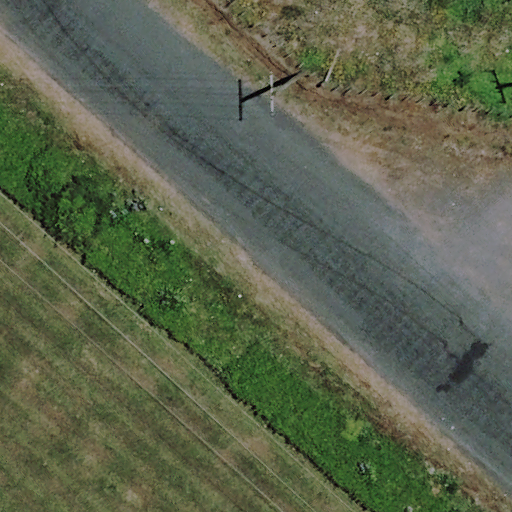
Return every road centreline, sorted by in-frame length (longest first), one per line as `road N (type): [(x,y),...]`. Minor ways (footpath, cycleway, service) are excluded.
road 1 (unclassified): [(306,242),(50,0)]
road 2 (unclassified): [(306,242),(511,423)]
